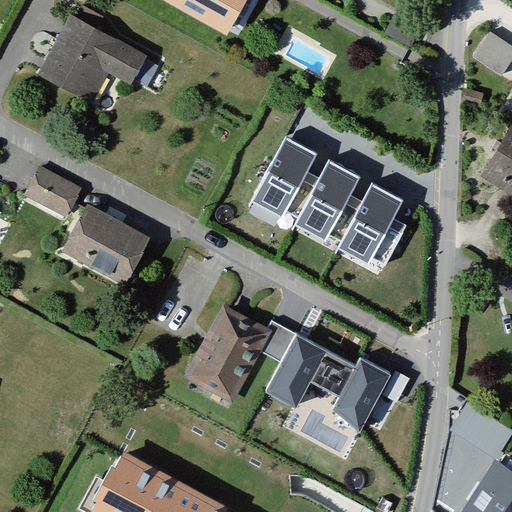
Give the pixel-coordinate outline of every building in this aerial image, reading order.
[(243,0),(158,0),(225,35),(243,0)] [(148,52),(71,14),(40,76),(92,102),(105,75),(130,88),(148,52)] [(511,58),(511,45),(491,31),(474,56),(501,75),(511,58)] [(511,123),(504,119),(475,175),(511,194),(511,123)] [(317,153),(286,137),(254,197),(285,214),(317,153)] [(360,177),(329,161),(297,221),(328,238),(360,177)] [(82,188),(40,166),(26,192),(69,214),(82,188)] [(404,201),(373,185),(341,245),(372,262),(404,201)] [(83,210),(59,258),(123,290),(146,242),(83,210)] [(223,305),(184,380),(231,404),(259,348),(270,329),(223,305)] [(274,322),(270,329),(259,348),(282,361),(297,334),(274,322)] [(325,349),(297,334),(282,361),(267,391),(295,406),(309,378),(325,349)] [(342,395),(357,366),(325,349),(309,378),(342,395)] [(389,374),(361,359),(357,366),(342,395),(335,407),(359,431),(389,374)] [(511,433),(511,431),(470,403),(452,429),(495,458),(511,433)] [(274,475),(149,407),(94,506),(105,511),(334,511),(307,497),(275,492),(274,475)] [(511,511),(511,468),(495,458),(461,511),(511,511)]
